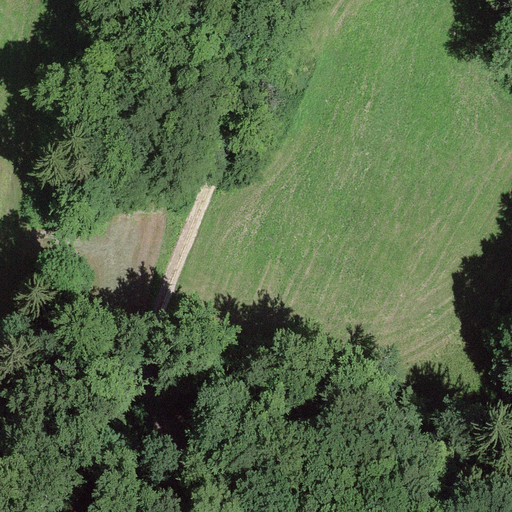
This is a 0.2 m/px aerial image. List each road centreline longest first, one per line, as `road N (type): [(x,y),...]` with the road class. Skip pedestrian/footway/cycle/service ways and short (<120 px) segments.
road 1 (track): [(220,511),(167,431),(151,384),(151,354),(186,230),(215,163),(265,64),(312,0)]
road 2 (track): [(151,384),(9,348)]
